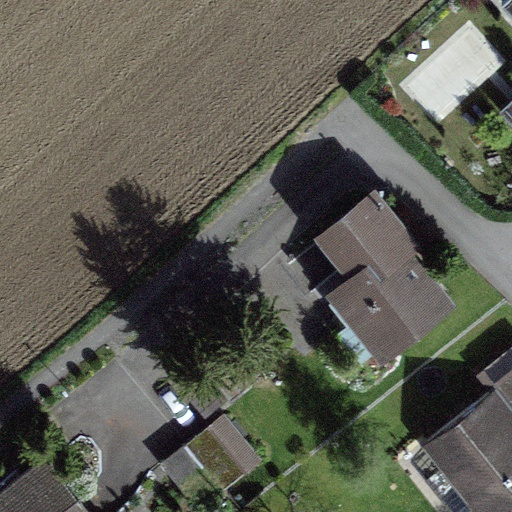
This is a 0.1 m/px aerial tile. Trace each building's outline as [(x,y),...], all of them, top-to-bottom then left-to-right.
[(511,0),(501,0),(511,12),(511,0)] [(360,275),(340,291),(381,343),(440,297),(401,247),(410,240),(373,194),(325,232),(360,275)] [(490,389),(427,439),(445,462),(426,477),(453,511),(463,511),(511,473),(511,416),(511,417),(511,416),(511,345),(477,373),(490,389)] [(179,382),(204,412),(224,397),(199,365),(179,382)] [(183,442),(220,488),(257,459),(221,414),(207,423),(183,442)] [(183,442),(161,460),(198,506),(220,488),(183,442)] [(0,511),(85,511),(45,461),(0,495),(0,511)]
